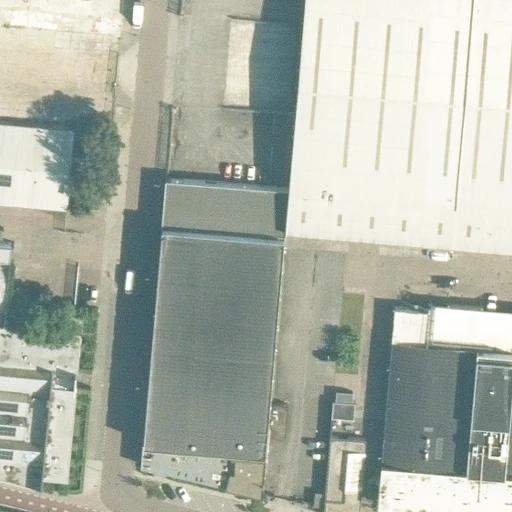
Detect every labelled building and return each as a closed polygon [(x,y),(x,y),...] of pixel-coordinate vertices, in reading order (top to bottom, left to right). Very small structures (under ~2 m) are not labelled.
[(0,0),(0,24),(127,33),(128,0),(0,0)] [(285,228),(511,246),(511,0),(305,0),(289,187),(285,228)] [(68,189),(69,176),(73,127),(0,121),(0,202),(67,208),(68,189)] [(162,224),(143,441),(141,464),(262,493),(267,435),(285,437),(288,404),(270,402),(285,228),(289,187),(166,177),(162,224)] [(0,476),(42,487),(42,485),(43,475),(68,477),(77,385),(75,385),(76,369),(77,369),(81,332),(82,323),(81,323),(82,313),(75,312),(66,311),(65,322),(64,328),(60,328),(60,329),(4,323),(11,242),(0,241),(0,476)] [(395,304),(383,440),(380,473),(379,473),(376,503),(452,509),(453,509),(453,506),(458,507),(457,511),(469,511),(470,508),(475,508),(474,511),(484,511),(511,511),(511,306),(431,300),(431,307),(395,304)] [(335,397),(333,416),(354,418),(355,399),(335,397)] [(330,435),(323,511),(359,511),(362,489),(365,450),(366,438),(330,435)] [(316,492),(315,503),(323,504),(324,493),(316,492)]
